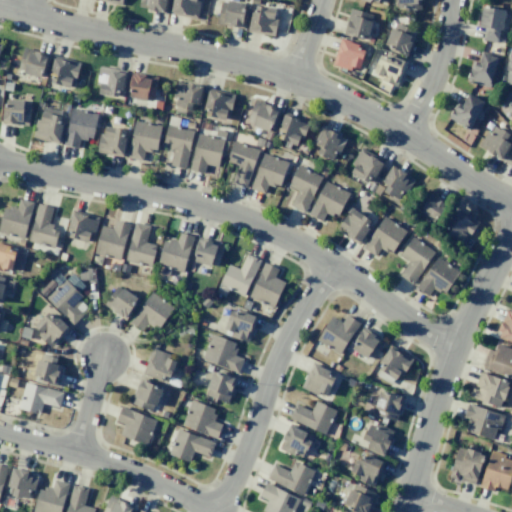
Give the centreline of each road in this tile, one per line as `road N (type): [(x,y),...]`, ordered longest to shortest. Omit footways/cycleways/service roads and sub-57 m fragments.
road 1 (residential): [(0,7),(277,73),(370,115),(511,204)]
road 2 (residential): [(331,267),(278,359),(214,511),(138,475),(0,434)]
road 3 (residential): [(453,348),(261,225),(0,166)]
road 4 (residential): [(22,13),(25,0),(318,9),(291,79)]
road 5 (residential): [(511,229),(453,348),(401,511)]
road 6 (residential): [(400,133),(436,72),(451,0)]
